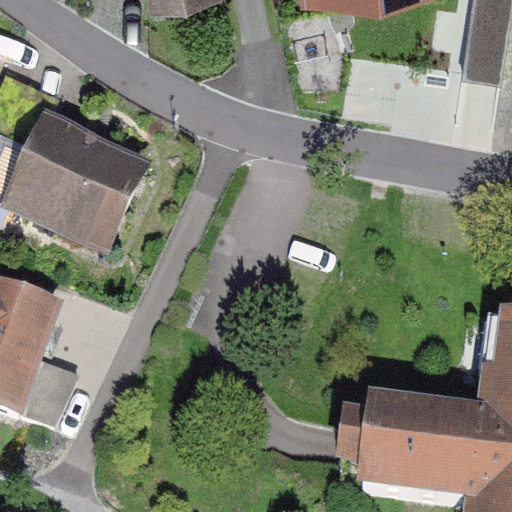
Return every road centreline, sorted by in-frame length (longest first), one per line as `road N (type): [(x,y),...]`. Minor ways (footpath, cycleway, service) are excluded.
road 1 (residential): [(233,128),(71,492)]
road 2 (residential): [(233,128),(147,90),(17,0)]
road 3 (residential): [(511,182),(272,136)]
road 4 (residential): [(253,0),(272,136)]
